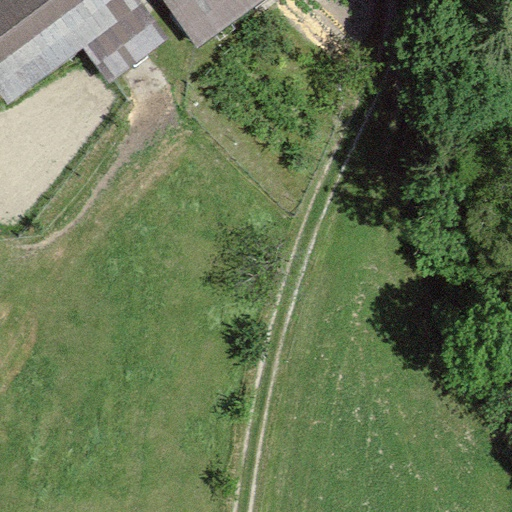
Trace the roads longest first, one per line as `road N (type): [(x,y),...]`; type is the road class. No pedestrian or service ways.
road 1 (track): [(400,0),(396,30),(286,288),(246,511)]
road 2 (track): [(460,0),(477,75),(484,232),(493,281),(511,313)]
